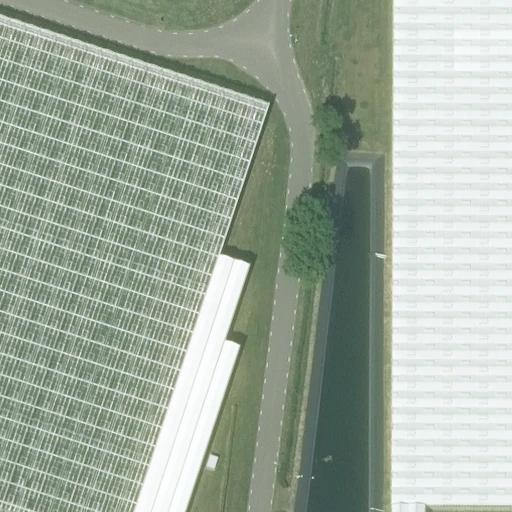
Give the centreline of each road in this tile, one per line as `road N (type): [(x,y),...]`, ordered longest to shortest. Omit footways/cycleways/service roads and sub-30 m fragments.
road 1 (unclassified): [(261,511),(301,119),(258,45)]
road 2 (unclassified): [(258,45),(166,51),(8,0)]
